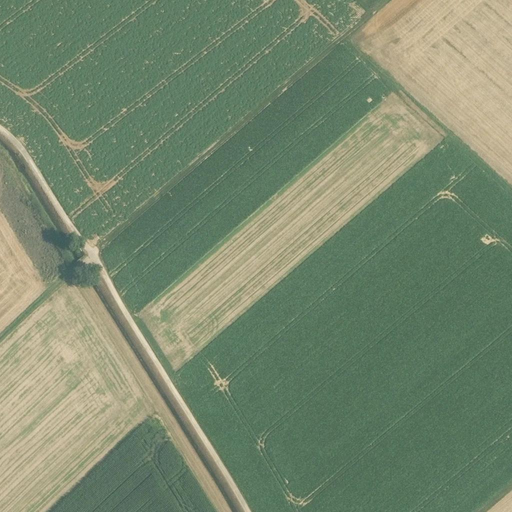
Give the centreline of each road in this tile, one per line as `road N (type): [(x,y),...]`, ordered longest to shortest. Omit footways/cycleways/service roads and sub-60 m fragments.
road 1 (track): [(247,511),(93,258),(0,128)]
road 2 (track): [(387,0),(91,255)]
road 3 (track): [(511,197),(297,0)]
road 4 (track): [(93,258),(0,340)]
